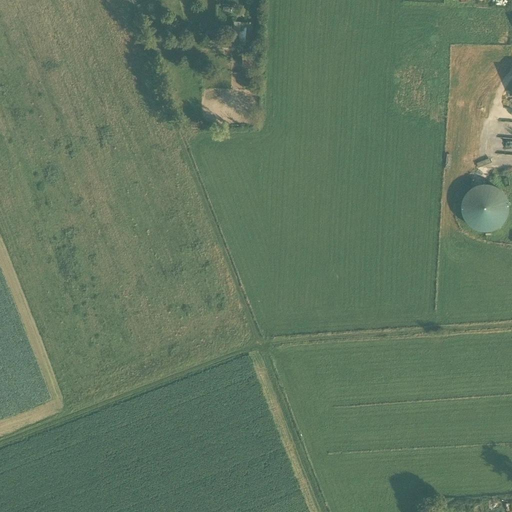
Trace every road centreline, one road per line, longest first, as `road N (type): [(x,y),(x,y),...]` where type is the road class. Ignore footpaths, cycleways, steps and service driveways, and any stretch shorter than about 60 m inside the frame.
road 1 (track): [(126,0),(259,343)]
road 2 (track): [(259,343),(0,443)]
road 3 (track): [(511,325),(259,343)]
